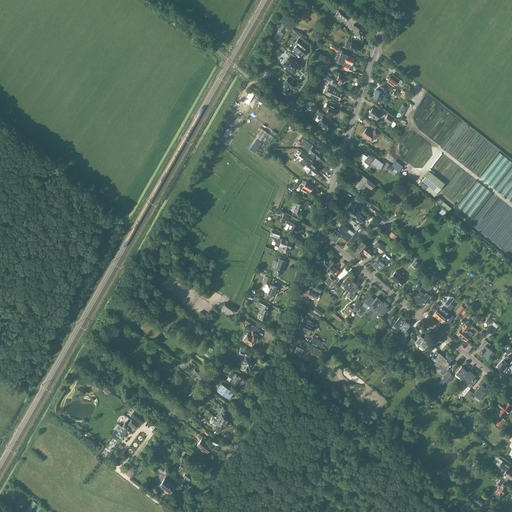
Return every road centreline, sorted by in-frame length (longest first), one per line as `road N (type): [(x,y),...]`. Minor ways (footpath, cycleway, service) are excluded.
road 1 (unclassified): [(197,511),(267,383),(316,236)]
road 2 (residential): [(511,392),(316,236)]
road 3 (unclassified): [(341,156),(397,0)]
